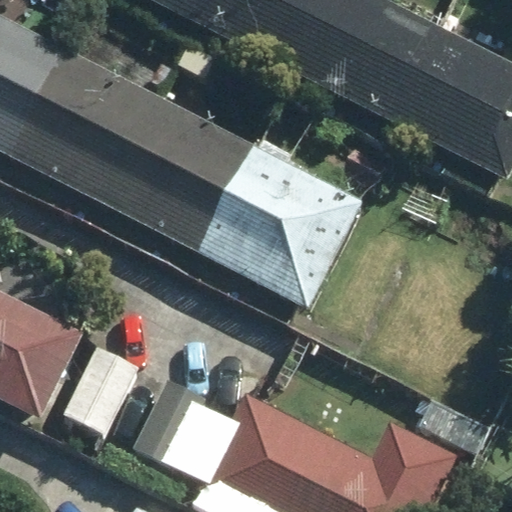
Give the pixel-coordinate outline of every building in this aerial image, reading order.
[(511,183),(511,72),(485,59),(495,38),(461,21),(450,42),(366,0),(121,0),(507,193),(511,183)] [(365,213),(158,107),(171,81),(130,60),(117,86),(0,25),(0,163),(309,323),(365,213)] [(0,417),(37,437),(46,420),(103,450),(138,382),(87,356),(90,350),(0,303),(0,417)] [(135,461),(170,483),(209,419),(174,397),(135,461)] [(247,407),(198,503),(216,511),(442,511),(463,472),(390,435),(371,472),(321,446),(324,439),(278,415),(275,421),(247,407)] [(511,511),(511,440),(486,497),(511,508),(511,511)]
